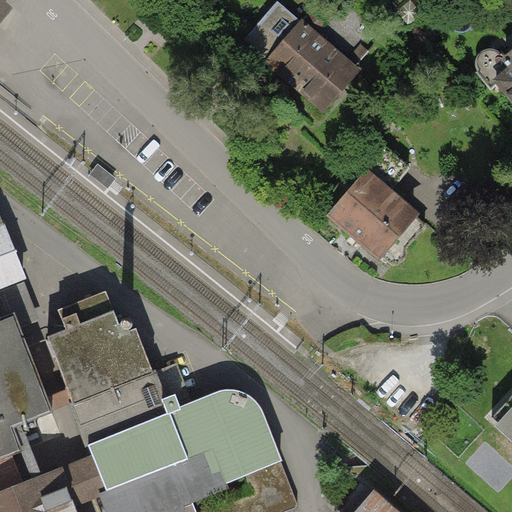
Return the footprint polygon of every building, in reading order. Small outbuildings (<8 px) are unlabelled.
[(0,0),(0,19),(14,3),(9,0),(0,0)] [(329,108),(360,71),(281,6),(250,42),(329,108)] [(511,57),(508,61),(502,55),(500,56),(497,54),(494,52),(491,52),(487,53),(483,55),(481,57),(479,61),(478,65),(479,69),(481,73),(479,75),(491,89),(496,85),(511,103),(511,57)] [(409,170),(378,143),(322,207),(392,267),(426,227),(388,195),(409,170)] [(99,163),(91,172),(109,187),(117,178),(99,163)] [(0,461),(40,447),(35,435),(71,422),(35,323),(19,329),(8,298),(39,287),(18,227),(0,215),(0,461)] [(291,511),(246,390),(198,408),(172,339),(138,338),(130,318),(59,344),(103,463),(0,500),(0,511),(92,511),(92,510),(111,503),(114,511),(291,511)] [(511,398),(493,419),(511,436),(511,398)]
